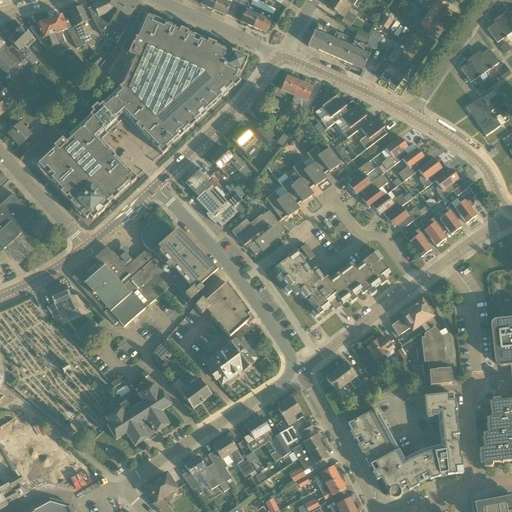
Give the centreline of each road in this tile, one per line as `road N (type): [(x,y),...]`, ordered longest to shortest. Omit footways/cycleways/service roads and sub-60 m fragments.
road 1 (residential): [(413,284),(386,242),(335,209),(242,284)]
road 2 (residential): [(477,486),(470,309),(443,264)]
road 3 (residential): [(134,501),(134,477),(299,369)]
road 4 (residential): [(157,186),(280,54)]
road 5 (residential): [(375,511),(299,369)]
road 6 (residential): [(10,511),(39,495),(60,467),(115,510),(134,501)]
road 7 (residential): [(511,210),(482,164),(409,113)]
road 8 (residential): [(299,369),(413,284)]
road 9 (residential): [(409,113),(280,54)]
road 10 (residential): [(409,113),(485,0)]
road 11 (unclassified): [(280,54),(156,0)]
road 12 (unclassified): [(87,249),(0,152)]
road 13 (residential): [(242,284),(157,186)]
